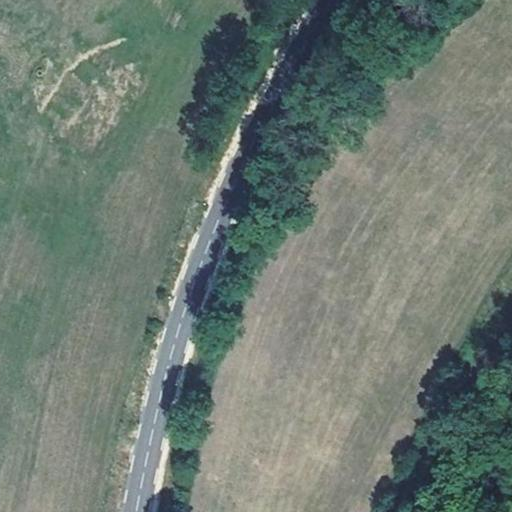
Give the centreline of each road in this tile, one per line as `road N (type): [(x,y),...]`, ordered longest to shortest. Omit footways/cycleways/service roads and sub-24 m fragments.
road 1 (tertiary): [(333,0),(225,200),(158,398),(136,511)]
road 2 (track): [(392,511),(477,375),(511,335)]
